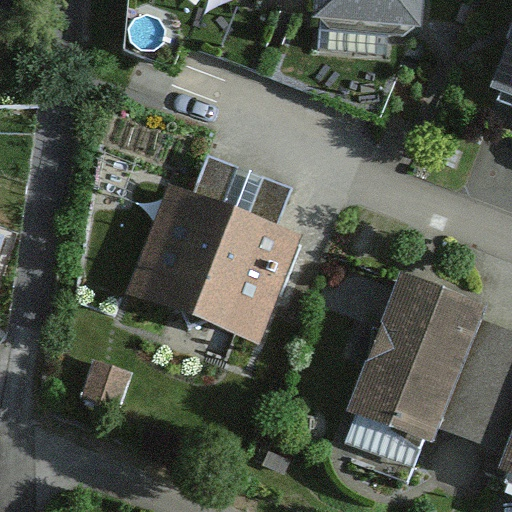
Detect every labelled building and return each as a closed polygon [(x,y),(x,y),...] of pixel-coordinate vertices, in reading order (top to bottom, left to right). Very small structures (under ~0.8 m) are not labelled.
[(423,0),(326,0),(325,20),(421,27),(423,0)] [(511,62),(501,92),(511,95),(511,62)] [(274,225),(290,190),(214,154),(197,189),(274,225)] [(307,245),(180,193),(139,294),(265,346),(307,245)] [(435,430),(471,443),(508,344),(478,332),(484,315),(404,286),(354,420),(428,447),(435,430)] [(511,344),(508,344),(471,443),(506,456),(499,476),(511,481),(511,344)]
